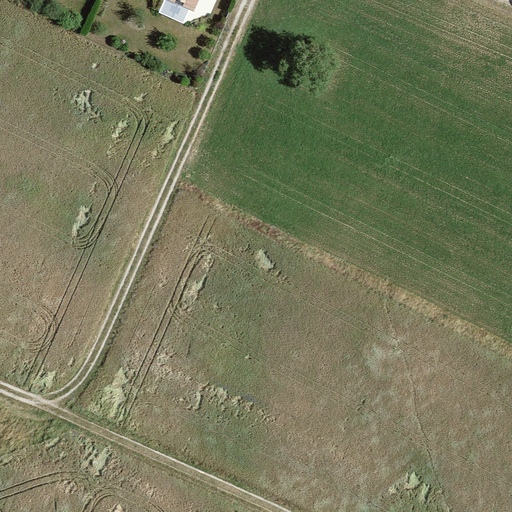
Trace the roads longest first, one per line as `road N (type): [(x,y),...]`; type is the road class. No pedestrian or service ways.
road 1 (track): [(245,0),(87,369),(50,396),(0,383)]
road 2 (track): [(24,395),(283,511)]
